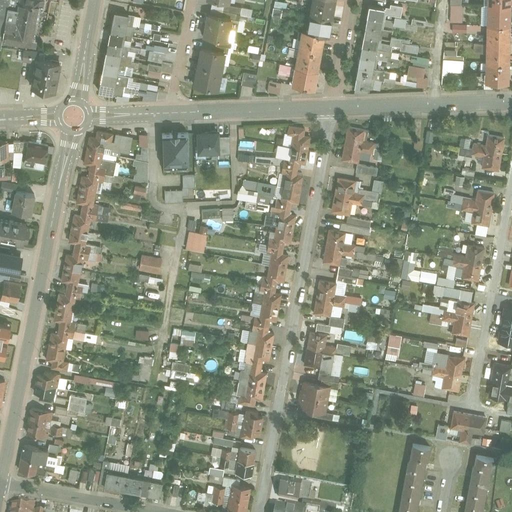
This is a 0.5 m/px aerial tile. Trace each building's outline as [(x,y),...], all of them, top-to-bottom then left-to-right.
[(0,0),(0,46),(1,47),(3,39),(9,0),(0,0)] [(40,0),(9,0),(3,39),(35,45),(38,33),(34,33),(40,0)] [(335,0),(313,0),(311,13),(332,17),(335,0)] [(242,7),(224,3),(223,10),(238,12),(241,13),(242,7)] [(390,9),(370,5),(368,16),(385,19),(386,13),(401,15),(403,5),(391,3),(390,9)] [(463,5),(451,4),(450,21),(462,22),(463,5)] [(510,6),(489,5),(488,24),(509,25),(510,6)] [(270,6),(268,24),(277,25),(279,7),(270,6)] [(238,12),(223,10),(222,15),(231,17),(231,18),(236,19),(238,12)] [(135,15),(115,11),(113,21),(127,24),(133,25),(135,15)] [(222,15),(209,13),(207,24),(229,29),(231,18),(231,17),(222,15)] [(332,17),(311,13),(308,31),(303,30),(329,35),(329,34),(332,17)] [(385,19),(368,16),(366,26),(383,29),(385,19)] [(426,20),(412,17),(411,23),(425,26),(426,20)] [(127,24),(113,21),(111,31),(125,34),(127,24)] [(133,25),(127,24),(125,34),(127,34),(133,35),(134,30),(137,30),(138,26),(133,25)] [(229,29),(207,24),(204,35),(218,38),(227,40),(227,39),(229,29)] [(449,24),(449,33),(473,33),(473,24),(449,24)] [(509,25),(488,24),(488,43),(509,43),(509,25)] [(383,29),(366,26),(364,35),(381,38),(383,29)] [(303,30),(302,30),(303,30),(300,48),(320,52),(324,34),(329,35),(303,30)] [(125,34),(111,31),(109,41),(125,44),(127,34),(125,34)] [(158,41),(160,34),(152,32),(151,39),(158,41)] [(381,38),(364,35),(362,45),(379,48),(380,43),(381,38)] [(227,39),(227,40),(218,38),(216,44),(229,46),(231,47),(232,40),(227,39)] [(109,41),(107,51),(128,55),(129,50),(140,52),(141,47),(140,47),(135,46),(125,44),(109,41)] [(409,43),(402,42),(401,46),(401,49),(418,52),(419,45),(409,43)] [(509,43),(488,43),(487,62),(508,63),(509,43)] [(229,46),(216,44),(215,50),(225,52),(228,53),(229,46)] [(379,48),(362,45),(361,55),(377,58),(388,60),(389,56),(391,56),(392,51),(382,49),(379,48)] [(215,50),(202,47),(200,59),(222,63),(225,52),(215,50)] [(320,52),(300,48),(296,66),(317,70),(320,52)] [(45,51),(24,49),(23,59),(38,61),(38,57),(44,58),(45,51)] [(128,55),(107,51),(105,61),(122,64),(127,65),(137,67),(138,67),(139,62),(132,61),(133,56),(128,55)] [(377,58),(361,55),(359,65),(375,68),(377,58)] [(408,63),(425,67),(427,58),(410,55),(408,63)] [(44,58),(38,57),(38,61),(33,86),(54,91),(60,61),(44,58)] [(222,63),(200,59),(197,71),(220,76),(222,63)] [(122,64),(105,61),(103,70),(120,73),(121,69),(122,64)] [(162,65),(149,62),(147,69),(149,69),(161,72),(162,65)] [(508,63),(487,62),(487,80),(486,80),(486,81),(487,81),(508,82),(508,81),(508,63)] [(406,64),(404,74),(400,74),(399,84),(424,87),(425,77),(422,76),(423,67),(406,64)] [(375,68),(359,65),(357,75),(374,78),(384,80),(384,76),(389,77),(391,71),(375,68)] [(317,70),(296,66),(293,83),(293,84),(314,88),(314,87),(317,70)] [(120,73),(103,70),(101,80),(125,85),(127,86),(127,85),(129,75),(120,73)] [(220,76),(197,71),(195,84),(203,86),(204,88),(208,89),(210,87),(217,89),(220,76)] [(251,72),(244,71),(242,84),(248,85),(251,72)] [(257,73),(251,72),(248,85),(255,86),(257,73)] [(374,78),(357,75),(355,85),(369,88),(372,88),(374,78)] [(125,85),(101,80),(99,91),(123,95),(124,90),(125,85)] [(282,82),(270,80),(268,91),(280,93),(282,82)] [(139,87),(127,85),(127,86),(125,85),(124,90),(145,94),(146,89),(139,88),(139,87)] [(303,128),(289,126),(288,133),(294,134),(292,146),(308,149),(310,136),(302,135),(303,128)] [(364,129),(348,126),(345,143),(374,148),(374,142),(362,140),(364,129)] [(113,133),(98,130),(96,136),(90,135),(87,149),(103,152),(115,154),(120,155),(121,149),(122,142),(115,141),(112,140),(113,133)] [(211,132),(202,132),(202,136),(199,136),(200,151),(206,151),(212,151),(219,151),(218,132),(217,132),(217,130),(211,131),(211,132)] [(136,144),(145,144),(145,132),(136,132),(136,144)] [(132,136),(116,133),(115,141),(122,142),(121,149),(130,151),(132,136)] [(189,133),(163,134),(164,153),(165,153),(189,152),(189,133)] [(164,153),(163,134),(157,135),(158,170),(170,170),(169,161),(165,162),(165,153),(164,153)] [(504,137),(488,134),(486,145),(474,143),(473,148),(501,153),(504,137)] [(0,140),(0,158),(4,159),(8,158),(8,142),(7,142),(7,140),(6,140),(0,140)] [(47,145),(29,141),(24,164),(33,166),(33,165),(40,166),(41,161),(44,161),(47,145)] [(374,148),(345,143),(342,159),(358,161),(360,151),(372,153),(374,148)] [(148,146),(142,145),(141,153),(137,153),(136,158),(149,161),(148,146)] [(292,146),(289,158),(275,156),(273,163),(283,165),(297,168),(299,161),(305,163),(308,149),(292,146)] [(501,153),(473,148),(472,153),(484,155),(482,166),(498,169),(501,153)] [(103,152),(87,149),(84,162),(91,164),(90,170),(105,173),(112,174),(114,174),(117,160),(114,160),(102,158),(103,152)] [(136,158),(134,158),(133,164),(136,165),(149,166),(149,161),(136,158)] [(378,167),(358,164),(356,171),(376,174),(378,167)] [(149,166),(136,165),(134,178),(149,181),(148,180),(149,166)] [(297,168),(283,165),(281,173),(287,174),(285,186),(301,189),(303,175),(301,175),(302,172),(297,171),(298,168),(297,168)] [(105,173),(90,170),(89,176),(83,175),(80,188),(96,191),(98,179),(103,180),(105,173)] [(183,189),(164,190),(165,201),(184,200),(183,195),(195,195),(195,175),(183,176),(183,189)] [(454,183),(461,184),(462,176),(455,175),(454,183)] [(355,180),(339,177),(336,194),(352,197),(353,191),(355,180)] [(371,178),(370,189),(380,190),(381,179),(371,178)] [(17,184),(2,181),(0,188),(16,190),(17,184)] [(142,193),(143,186),(131,185),(130,192),(142,193)] [(301,189),(285,186),(282,198),(277,197),(276,201),(276,204),(290,207),(291,207),(291,204),(296,205),(297,202),(298,202),(301,189)] [(96,191),(80,188),(77,201),(84,203),(83,209),(97,212),(101,213),(103,206),(93,204),(96,191)] [(380,192),(359,188),(358,192),(353,191),(352,197),(373,201),(378,201),(380,192)] [(494,192),(478,189),(476,200),(464,198),(464,200),(463,203),(491,208),(494,192)] [(34,193),(16,190),(13,210),(30,213),(34,193)] [(352,197),(336,194),(333,210),(349,213),(351,202),(372,206),(373,201),(352,197)] [(117,205),(138,210),(139,204),(118,200),(117,205)] [(491,208),(463,203),(462,208),(474,210),(472,221),(488,224),(491,208)] [(290,207),(276,204),(275,204),(274,213),(279,213),(277,225),(293,228),(295,215),(289,214),(290,207)] [(220,208),(202,209),(203,217),(221,216),(220,208)] [(233,208),(223,208),(223,219),(233,219),(233,208)] [(459,210),(450,208),(447,221),(457,223),(459,210)] [(83,209),(81,215),(75,214),(72,228),(88,230),(90,219),(96,220),(97,212),(83,209)] [(161,214),(142,210),(141,218),(159,221),(161,214)] [(371,220),(355,217),(353,224),(370,227),(371,220)] [(27,223),(0,218),(0,238),(23,242),(24,239),(28,240),(30,228),(26,227),(27,223)] [(370,227),(353,224),(341,221),(340,228),(368,233),(370,227)] [(293,228),(277,225),(275,237),(270,236),(269,239),(268,244),(283,246),(284,240),(290,242),(293,228)] [(88,230),(72,228),(70,241),(76,242),(75,248),(95,252),(96,245),(86,243),(88,230)] [(182,247),(200,250),(204,233),(186,229),(182,247)] [(345,232),(330,229),(327,245),(355,250),(356,245),(343,242),(345,232)] [(283,246),(268,244),(267,249),(267,252),(272,253),(270,264),(286,267),(288,255),(282,253),(283,246)] [(453,247),(440,244),(437,255),(447,257),(453,258),(454,253),(452,252),(453,247)] [(484,247),(468,244),(466,255),(454,253),(453,258),(481,263),(484,247)] [(355,250),(327,245),(323,261),(344,265),(345,257),(341,256),(341,253),(353,256),(354,251),(355,250)] [(0,269),(16,273),(19,252),(0,248),(0,269)] [(95,252),(75,248),(74,254),(67,253),(65,267),(81,270),(83,258),(97,260),(99,253),(95,252)] [(398,277),(416,280),(418,269),(411,268),(414,251),(402,250),(398,277)] [(375,255),(354,251),(353,256),(375,260),(375,255)] [(162,258),(142,254),(141,261),(161,265),(162,258)] [(481,263),(453,258),(452,264),(464,266),(462,276),(478,279),(481,263)] [(161,265),(141,261),(140,268),(159,272),(161,265)] [(186,269),(199,271),(200,265),(187,263),(186,269)] [(286,267),(270,264),(268,277),(262,276),(261,283),(276,286),(277,280),(283,281),(286,267)] [(353,269),(339,266),(338,273),(351,276),(353,269)] [(81,270),(65,267),(62,279),(69,281),(67,288),(82,290),(83,285),(84,283),(78,282),(81,270)] [(188,270),(187,279),(200,280),(201,271),(188,270)] [(154,282),(154,276),(135,273),(135,279),(154,282)] [(206,281),(208,275),(202,273),(200,279),(206,281)] [(351,276),(338,273),(337,280),(357,283),(358,277),(351,276)] [(455,279),(440,276),(438,284),(445,285),(454,287),(455,279)] [(8,280),(4,279),(3,283),(0,282),(0,292),(2,293),(1,297),(18,301),(21,282),(19,282),(8,280)] [(336,283),(320,280),(317,296),(346,301),(347,295),(334,293),(336,283)] [(92,286),(83,285),(82,290),(97,292),(98,283),(93,283),(92,286)] [(276,286),(261,283),(260,291),(265,292),(263,304),(279,307),(281,294),(275,293),(276,286)] [(454,287),(445,285),(443,293),(459,296),(461,288),(454,287)] [(82,290),(67,288),(66,294),(60,292),(57,306),(73,309),(75,297),(81,298),(81,296),(82,290)] [(346,301),(317,296),(314,312),(330,315),(332,304),(338,305),(348,307),(349,302),(346,301)] [(361,298),(350,296),(349,302),(360,304),(361,298)] [(450,299),(444,297),(442,306),(444,307),(444,308),(448,309),(450,299)] [(474,302),(458,299),(458,300),(450,299),(448,309),(444,308),(443,313),(471,318),(474,302)] [(349,302),(348,307),(351,307),(350,311),(359,312),(360,304),(349,302)] [(263,304),(261,315),(255,314),(254,322),(269,325),(270,319),(276,320),(279,307),(263,304)] [(444,308),(423,304),(422,310),(437,312),(443,313),(444,308)] [(348,307),(338,305),(336,315),(347,317),(348,310),(350,311),(351,307),(348,307)] [(73,309),(57,306),(55,319),(61,321),(60,327),(74,330),(76,322),(71,321),(73,309)] [(511,308),(506,308),(503,324),(511,325),(511,308)] [(443,313),(437,312),(435,322),(441,323),(442,318),(443,313)] [(471,318),(443,313),(442,318),(454,321),(452,332),(468,335),(471,318)] [(87,325),(76,322),(74,330),(85,332),(87,325)] [(269,325),(254,322),(252,330),(251,330),(249,342),(256,343),(272,346),(274,333),(268,332),(269,325)] [(331,325),(318,322),(317,328),(330,331),(331,325)] [(511,325),(503,324),(502,324),(499,340),(511,342),(511,325)] [(74,330),(60,327),(59,333),(52,332),(50,345),(65,348),(68,336),(73,337),(73,336),(74,330)] [(146,337),(146,329),(133,329),(133,337),(146,337)] [(172,333),(178,333),(178,343),(192,344),(192,329),(172,329),(172,333)] [(85,332),(74,330),(73,336),(77,336),(77,340),(83,341),(85,332)] [(327,334),(311,331),(308,347),(335,352),(336,352),(337,347),(325,345),(327,334)] [(12,335),(0,332),(0,359),(7,360),(8,353),(11,343),(10,342),(12,335)] [(386,335),(380,334),(377,348),(384,350),(386,335)] [(272,346),(256,343),(253,356),(248,355),(247,362),(261,365),(263,359),(269,360),(272,346)] [(351,345),(338,343),(337,347),(336,352),(349,354),(351,345)] [(65,348),(50,345),(47,359),(53,360),(52,366),(67,369),(68,361),(63,360),(65,348)] [(308,347),(307,347),(304,363),(320,366),(319,371),(331,373),(335,352),(308,347)] [(464,357),(448,355),(446,366),(434,363),(433,369),(461,374),(464,357)] [(191,364),(173,360),(172,368),(189,371),(191,364)] [(247,362),(246,362),(245,369),(241,368),(239,381),(264,385),(267,372),(260,371),(261,365),(247,362)] [(511,366),(496,363),(493,379),(511,382),(511,377),(510,377),(511,366)] [(461,374),(433,369),(432,374),(445,376),(443,387),(458,390),(461,374)] [(61,374),(46,371),(45,375),(39,374),(37,383),(54,386),(55,383),(59,383),(61,374)] [(331,373),(319,371),(318,378),(322,378),(334,381),(335,373),(331,373)] [(114,396),(117,382),(72,373),(71,379),(103,386),(102,394),(114,396)] [(334,381),(322,378),(321,384),(329,386),(338,388),(339,382),(334,381)] [(511,382),(493,379),(490,395),(506,398),(508,387),(511,388),(511,382)] [(72,382),(61,380),(60,387),(70,389),(72,382)] [(264,385),(239,381),(236,394),(240,394),(239,401),(255,404),(256,397),(262,398),(264,385)] [(321,384),(305,381),(302,394),(327,399),(329,386),(321,384)] [(410,393),(421,395),(423,384),(413,381),(410,393)] [(54,386),(37,383),(35,391),(42,392),(41,396),(55,399),(57,390),(53,389),(54,386)] [(327,399),(302,394),(300,407),(316,410),(324,411),(325,411),(327,399)] [(87,398),(71,395),(68,408),(84,411),(86,403),(87,398)] [(68,409),(56,406),(55,412),(67,415),(68,409)] [(53,412),(32,407),(30,420),(46,423),(47,419),(51,420),(53,412)] [(258,411),(247,409),(245,418),(239,417),(240,413),(229,411),(228,417),(228,418),(261,425),(262,416),(257,415),(258,411)] [(324,411),(316,410),(315,416),(332,419),(334,413),(325,411),(324,411)] [(470,414),(455,411),(452,426),(462,428),(460,441),(465,442),(470,414)] [(486,417),(470,414),(465,442),(470,443),(472,431),(483,433),(486,417)] [(65,419),(54,417),(53,424),(63,426),(65,419)] [(261,425),(228,418),(226,426),(237,428),(238,424),(244,425),(242,434),(253,436),(254,432),(259,433),(261,425)] [(501,419),(499,430),(509,431),(511,421),(501,419)] [(46,423),(30,420),(27,431),(48,435),(50,427),(45,426),(46,423)] [(63,426),(53,424),(51,431),(62,433),(63,426)] [(448,426),(438,424),(436,437),(446,439),(448,426)] [(220,436),(222,432),(213,430),(210,441),(229,446),(231,439),(220,436)] [(493,439),(487,438),(487,436),(482,435),(481,444),(492,446),(493,439)] [(430,446),(413,443),(406,482),(423,485),(430,446)] [(48,449),(25,444),(22,457),(50,462),(51,453),(48,452),(48,449)] [(218,462),(220,447),(210,446),(208,461),(218,462)] [(256,450),(240,447),(239,456),(238,459),(254,462),(256,450)] [(232,451),(222,449),(220,456),(238,459),(239,456),(232,454),(232,451)] [(483,511),(493,458),(476,455),(465,511),(483,511)] [(238,459),(220,456),(219,463),(230,465),(230,461),(238,462),(238,459)] [(50,462),(22,457),(20,469),(46,474),(46,470),(54,471),(56,464),(50,462)] [(254,462),(238,459),(238,462),(236,471),(252,474),(254,462)] [(221,477),(221,467),(207,466),(206,482),(236,483),(236,478),(221,477)] [(65,480),(75,482),(78,469),(68,467),(65,480)] [(109,468),(103,467),(102,471),(100,481),(99,484),(105,485),(109,468)] [(119,470),(109,468),(105,485),(116,487),(119,470)] [(162,471),(158,470),(154,469),(152,476),(152,479),(162,481),(163,478),(162,478),(163,473),(162,471)] [(129,472),(119,470),(116,487),(125,489),(129,472)] [(143,475),(129,472),(125,489),(140,491),(143,475)] [(152,476),(143,475),(140,491),(149,493),(152,479),(152,476)] [(162,481),(152,479),(149,493),(160,495),(163,481),(162,481)] [(302,484),(281,480),(278,496),(298,500),(302,484)] [(418,511),(423,485),(406,482),(400,511),(418,511)] [(170,494),(177,495),(178,485),(171,484),(170,494)] [(249,487),(234,484),(232,493),(231,496),(247,499),(249,487)] [(312,486),(302,484),(298,500),(302,501),(308,502),(309,501),(312,486)] [(226,488),(215,486),(214,493),(231,496),(232,493),(225,492),(226,488)] [(198,491),(196,498),(208,501),(210,494),(198,491)] [(231,496),(214,493),(212,500),(223,502),(224,498),(231,500),(231,496)] [(247,499),(231,496),(231,500),(229,508),(245,511),(247,499)] [(335,511),(337,506),(309,501),(308,502),(302,501),(301,508),(319,511),(335,511)] [(33,511),(35,505),(19,502),(19,506),(13,505),(11,511),(33,511)]
